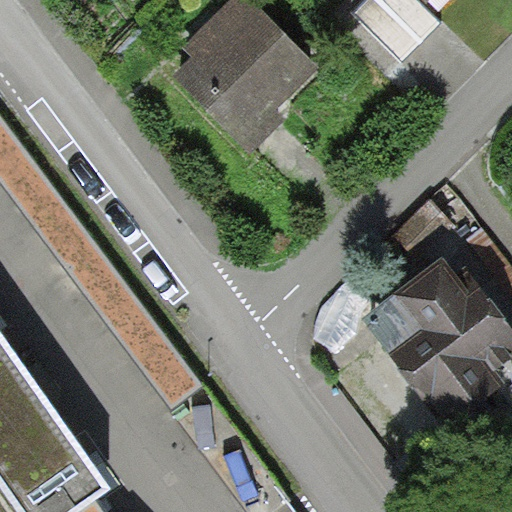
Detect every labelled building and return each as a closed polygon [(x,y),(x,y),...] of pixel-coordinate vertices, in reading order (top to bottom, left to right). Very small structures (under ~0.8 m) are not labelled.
[(230,0),(184,46),(196,58),(177,76),(252,152),(287,118),(278,109),(321,67),(253,0),(230,0)] [(442,21),(419,0),(368,0),(357,12),(405,59),(442,21)] [(447,185),(393,235),(423,266),(461,231),(476,216),(447,185)] [(511,263),(476,216),(461,231),(511,298),(511,263)] [(445,260),(365,319),(449,428),(504,388),(511,400),(511,326),(482,288),(472,297),(445,260)] [(159,317),(131,335),(177,404),(205,385),(159,317)] [(0,511),(111,511),(90,483),(99,475),(0,332),(0,511)]
